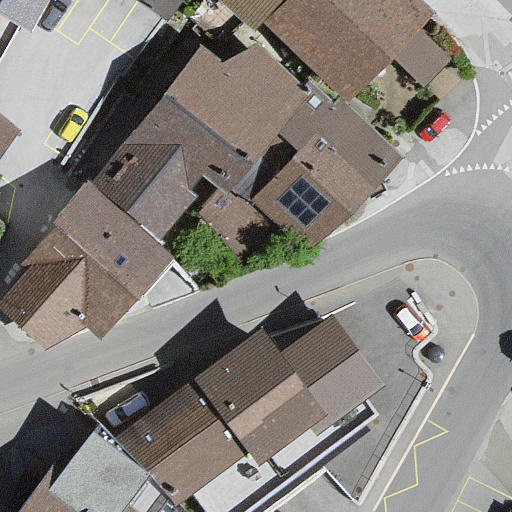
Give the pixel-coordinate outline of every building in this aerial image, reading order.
[(0,0),(0,63),(41,0),(0,0)] [(145,0),(167,14),(177,0),(145,0)] [(238,0),(254,14),(267,0),(238,0)] [(398,0),(286,0),(267,20),(349,93),(417,19),(398,0)] [(207,70),(107,181),(160,228),(188,196),(182,191),(202,167),(225,187),(208,207),(245,241),(275,208),(309,239),(380,160),(311,97),(304,105),(257,62),(231,91),(207,70)] [(0,120),(0,148),(14,131),(0,120)] [(161,257),(91,192),(24,266),(32,273),(2,305),(50,349),(87,310),(101,323),(161,257)] [(262,339),(135,437),(180,496),(248,444),(261,460),(311,421),(317,429),(379,382),(333,322),(280,363),(262,339)] [(91,434),(32,511),(121,511),(119,510),(145,475),(91,434)]
